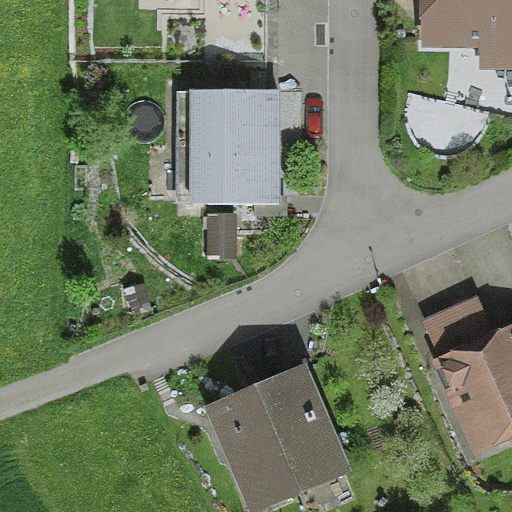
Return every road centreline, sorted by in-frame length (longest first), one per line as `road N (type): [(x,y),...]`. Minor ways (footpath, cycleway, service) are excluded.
road 1 (residential): [(370,252),(117,359)]
road 2 (residential): [(356,0),(355,169),(370,252)]
road 3 (residential): [(511,191),(370,252)]
road 4 (unclassified): [(117,359),(0,401)]
